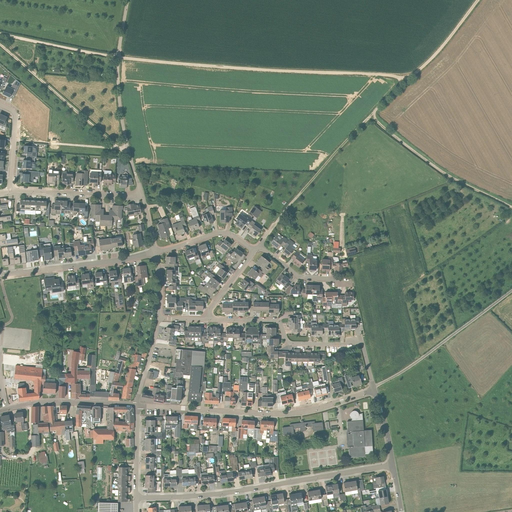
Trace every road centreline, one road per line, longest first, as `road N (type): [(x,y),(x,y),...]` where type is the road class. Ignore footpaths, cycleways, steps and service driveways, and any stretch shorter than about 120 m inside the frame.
road 1 (track): [(0,34),(155,61),(392,75),(400,86)]
road 2 (residential): [(135,497),(221,493),(393,464)]
road 3 (residential): [(137,404),(287,414),(374,389)]
road 4 (residential): [(373,386),(361,340),(289,343),(279,320),(209,319)]
road 5 (unclassified): [(141,194),(118,96),(127,0)]
road 6 (track): [(128,153),(0,44)]
road 7 (unclassified): [(373,386),(511,290)]
road 8 (track): [(258,245),(367,118)]
road 9 (track): [(511,207),(439,170),(375,119)]
road 10 (residential): [(0,273),(155,251)]
road 11 (residential): [(0,411),(53,401),(137,404)]
road 12 (residential): [(141,194),(10,191)]
